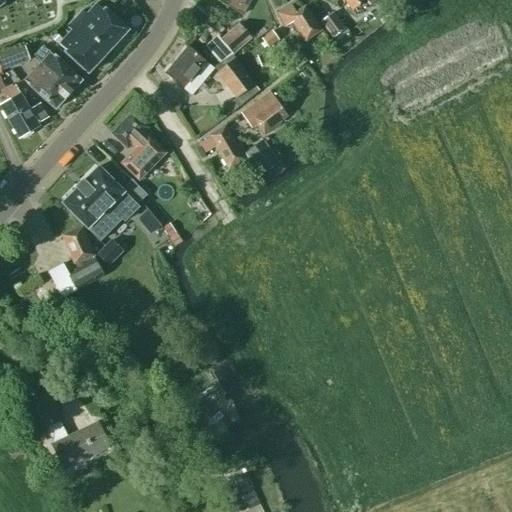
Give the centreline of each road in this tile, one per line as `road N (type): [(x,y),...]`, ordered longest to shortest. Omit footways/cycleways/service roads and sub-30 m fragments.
road 1 (tertiary): [(25,185),(151,42),(173,0)]
road 2 (track): [(228,223),(132,65)]
